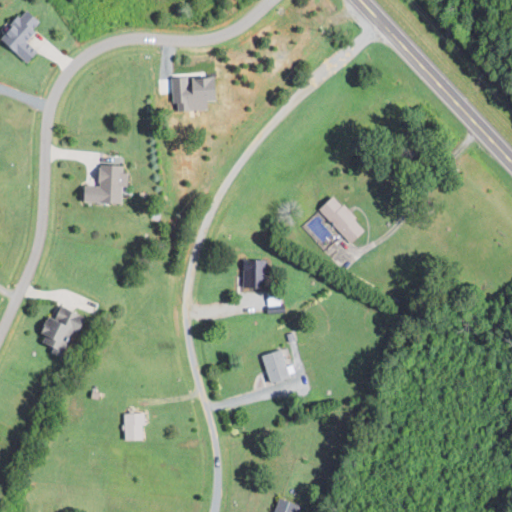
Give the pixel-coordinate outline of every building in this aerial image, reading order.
[(32,42),(41,30),(38,27),(44,19),(30,8),(3,40),(32,63),(43,50),(32,42)] [(126,202),(126,185),(130,186),(130,164),(102,164),(101,186),(87,185),(87,201),(126,202)] [(314,208),(347,242),(362,228),(329,193),(314,208)] [(262,260),(249,259),(248,266),(240,265),(239,286),(261,287),(262,260)] [(91,317),(61,302),(46,333),(48,334),(45,339),(66,349),(73,335),(81,338),(91,317)] [(286,376),(277,348),(257,354),(265,382),(286,376)] [(127,412),(128,438),(147,437),(146,411),(127,412)] [(305,511),(308,504),(280,496),(274,511),(305,511)]
